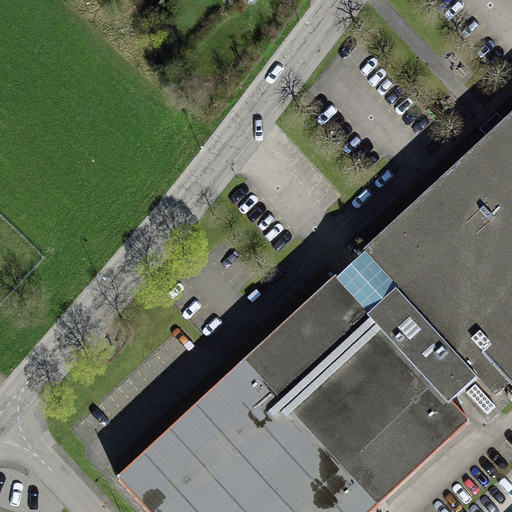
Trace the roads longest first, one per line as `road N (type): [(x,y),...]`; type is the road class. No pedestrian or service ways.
road 1 (tertiary): [(0,414),(335,0)]
road 2 (residential): [(0,416),(88,511)]
